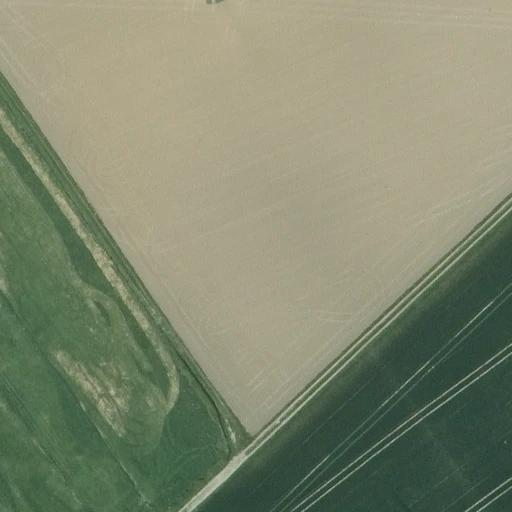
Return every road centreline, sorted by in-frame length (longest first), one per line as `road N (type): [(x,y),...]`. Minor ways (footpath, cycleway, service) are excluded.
road 1 (track): [(0,76),(152,299),(252,475)]
road 2 (track): [(511,221),(213,511)]
